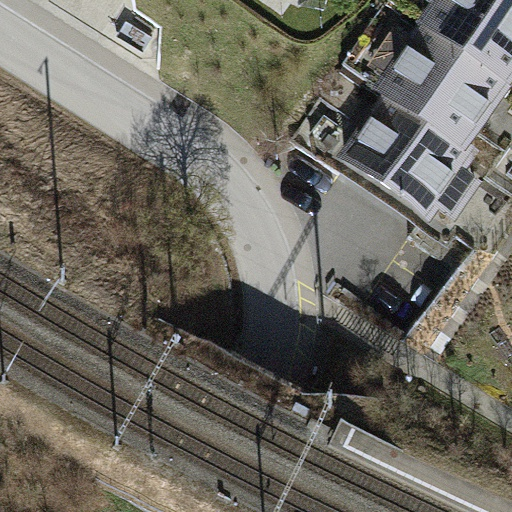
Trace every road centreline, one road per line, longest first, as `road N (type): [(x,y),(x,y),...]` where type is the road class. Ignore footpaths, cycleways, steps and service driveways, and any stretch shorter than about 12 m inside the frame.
road 1 (residential): [(261,371),(268,277),(234,194),(191,154),(0,31)]
road 2 (residential): [(261,371),(188,511)]
